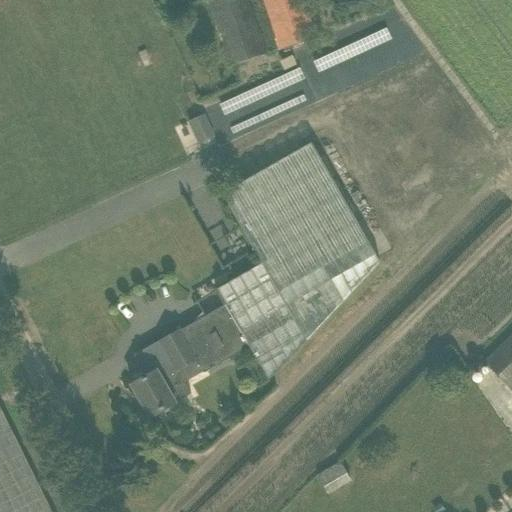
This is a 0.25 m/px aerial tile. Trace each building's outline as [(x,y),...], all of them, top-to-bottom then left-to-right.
[(247,0),(207,0),(230,66),(266,54),(247,0)] [(302,0),(264,0),(282,49),(316,38),(302,0)] [(197,143),(214,137),(205,114),(188,120),(197,143)] [(226,305),(249,346),(270,380),(380,262),(367,240),(312,143),(237,186),(222,194),(262,264),(217,289),(226,305)] [(249,346),(226,305),(181,330),(198,358),(206,371),(249,346)] [(185,382),(178,369),(198,358),(181,330),(160,342),(171,361),(152,373),(152,374),(132,385),(150,417),(191,394),(185,382)] [(511,335),(484,362),(511,390),(511,335)] [(0,511),(52,511),(0,406),(0,511)] [(326,494),(351,482),(341,461),(316,473),(326,494)]
